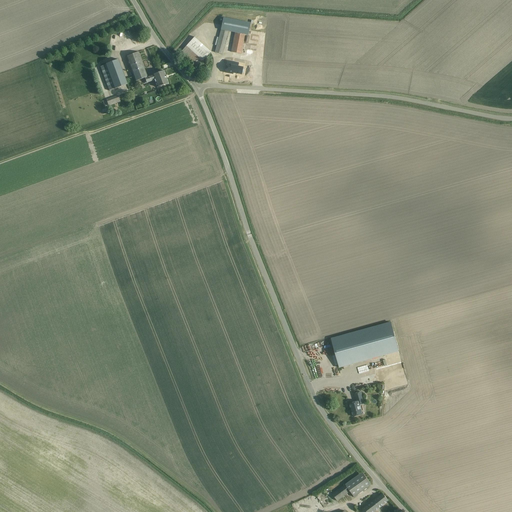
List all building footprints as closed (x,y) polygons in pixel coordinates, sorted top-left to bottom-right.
[(221,30),(215,53),(222,55),(229,31),(235,32),(232,52),(241,54),(245,34),(248,35),(250,23),(223,18),(221,30)] [(194,38),(181,52),(197,67),(210,53),(194,38)] [(147,77),(138,52),(126,56),(135,81),(144,78),(146,81),(145,82),(145,84),(154,80),(157,88),(168,84),(164,71),(147,77)] [(119,59),(101,66),(110,91),(128,84),(119,59)] [(227,61),(225,73),(233,74),(233,73),(242,75),(242,73),(243,73),(244,69),(243,69),(243,68),(238,67),(238,64),(227,61)] [(390,323),(332,339),(340,368),(398,352),(390,323)] [(364,404),(361,392),(354,394),(356,402),(350,404),(353,417),(362,414),(360,405),(364,404)] [(372,485),(370,482),(363,472),(346,485),(332,494),(337,501),(350,491),(354,497),(372,485)] [(388,500),(383,494),(362,509),(364,511),(375,511),(377,511),(377,510),(388,500)]
